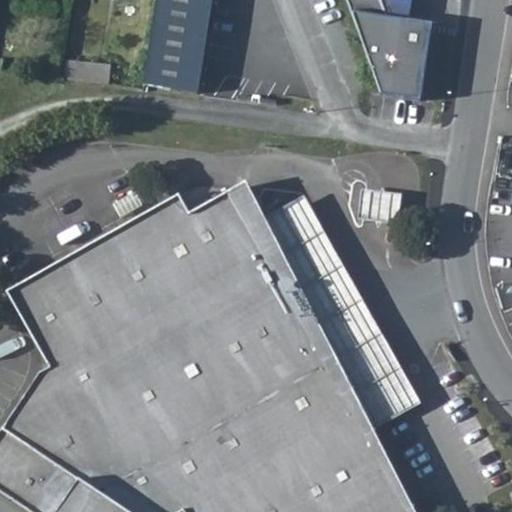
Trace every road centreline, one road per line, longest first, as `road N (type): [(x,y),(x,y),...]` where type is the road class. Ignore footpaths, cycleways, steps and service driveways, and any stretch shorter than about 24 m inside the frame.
road 1 (residential): [(470,148),(376,133),(347,120),(301,0)]
road 2 (unclassified): [(470,148),(465,286),(477,332),(511,382)]
road 3 (unclassified): [(490,0),(470,148)]
